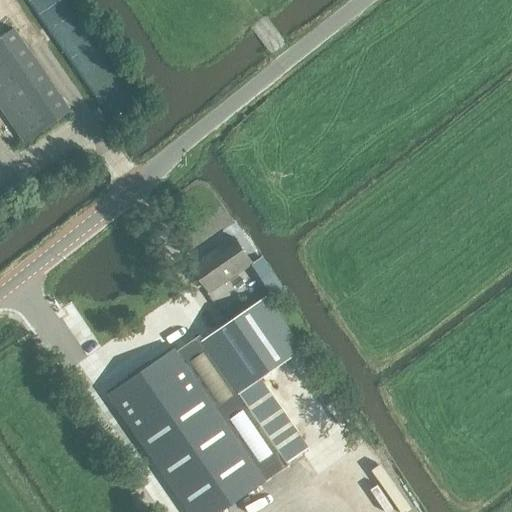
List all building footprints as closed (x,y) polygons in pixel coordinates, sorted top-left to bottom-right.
[(30,0),(100,119),(127,103),(66,0),(30,0)] [(0,107),(24,142),(69,112),(11,29),(0,36),(0,107)] [(211,291),(252,263),(235,237),(194,265),(211,291)] [(190,511),(219,511),(265,480),(289,464),(240,393),(304,349),(268,296),(205,340),(201,336),(177,352),(175,349),(110,393),(190,511)] [(378,511),(395,511),(406,506),(382,465),(359,479),(378,511)]
